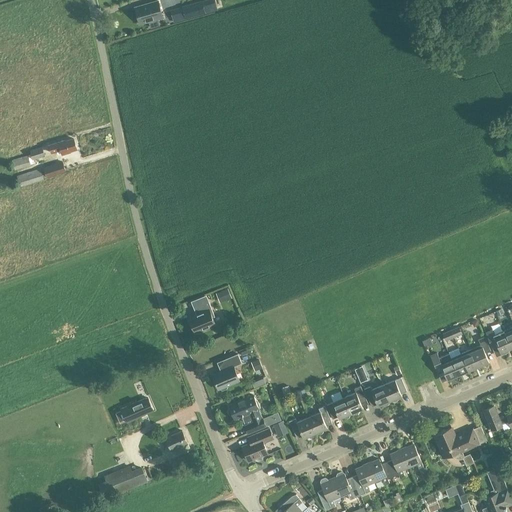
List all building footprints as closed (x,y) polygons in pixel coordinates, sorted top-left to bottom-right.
[(213,0),(209,0),(171,11),(174,21),(217,9),(213,0)] [(158,1),(135,8),(140,24),(163,18),(158,1)] [(61,151),(62,155),(69,153),(69,151),(77,149),(74,138),(50,145),(52,153),(61,151)] [(42,147),(30,151),(31,154),(12,160),(15,170),(31,165),(35,164),(34,160),(45,157),(42,147)] [(63,162),(44,168),(47,178),(66,172),(63,162)] [(20,187),(44,179),(41,169),(17,176),(20,187)] [(196,307),(198,313),(197,315),(189,318),(190,320),(188,321),(191,327),(193,327),(195,333),(215,325),(212,318),(215,317),(209,302),(196,307)] [(484,313),(487,321),(507,313),(504,306),(484,313)] [(454,337),(462,334),(459,328),(451,331),(454,337)] [(511,348),(510,347),(504,331),(494,335),(492,330),(486,333),(493,350),(498,347),(502,356),(509,353),(508,350),(511,348)] [(454,337),(451,331),(443,334),(446,341),(454,337)] [(485,353),(491,351),(485,337),(478,340),(481,346),(471,350),(476,361),(478,367),(489,362),(485,353)] [(478,367),(476,361),(471,350),(461,354),(468,371),(478,367)] [(455,369),(451,358),(449,354),(445,355),(447,360),(441,363),(437,353),(430,356),(438,373),(443,370),(447,380),(458,376),(455,369)] [(220,389),(221,390),(223,391),(226,389),(227,387),(227,386),(239,381),(234,367),(242,364),(238,354),(225,359),(229,368),(213,375),(219,389),(220,389)] [(451,358),(455,369),(458,376),(468,371),(461,354),(451,358)] [(356,368),(365,381),(373,375),(364,362),(356,368)] [(263,377),(251,381),(254,388),(265,383),(263,377)] [(390,402),(392,401),(393,402),(395,403),(397,402),(398,400),(398,398),(402,396),(401,394),(407,392),(401,378),(383,385),(388,397),(390,402)] [(282,393),(290,391),(287,384),(279,387),(282,393)] [(390,402),(388,397),(383,385),(372,390),(370,386),(364,389),(371,407),(377,405),(378,407),(383,405),(384,406),(386,407),(388,406),(389,404),(388,402),(390,402)] [(344,398),(351,414),(353,413),(354,414),(356,415),(358,414),(359,413),(359,411),(363,409),(362,407),(368,404),(360,386),(354,389),(356,393),(344,398)] [(243,416),(246,424),(244,425),(248,434),(266,427),(253,395),(229,405),(230,408),(229,410),(228,412),(229,415),(231,416),(233,416),(235,419),(243,416)] [(338,417),(339,419),(344,417),(345,418),(347,419),(349,418),(350,416),(349,415),(351,414),(344,398),(326,405),(333,419),(338,417)] [(140,417),(140,416),(153,411),(148,399),(135,404),(135,403),(121,409),(127,423),(140,417)] [(317,433),(318,434),(320,435),(322,434),(323,432),(323,430),(327,428),(326,426),(332,424),(325,406),(318,409),(320,412),(308,417),(315,433),(317,433)] [(501,425),(509,422),(511,429),(511,414),(507,416),(507,417),(499,420),(494,406),(484,410),(490,424),(492,429),(502,426),(501,425)] [(278,413),(272,415),(275,423),(281,420),(278,413)] [(314,434),(315,433),(308,417),(297,422),(295,418),(289,421),(297,439),(303,436),(304,439),(308,437),(309,438),(311,439),(313,438),(314,436),(314,434)] [(452,428),(437,435),(440,443),(438,444),(444,458),(452,454),(453,456),(455,457),(456,458),(458,459),(460,459),(462,458),(464,457),(462,452),(479,445),(473,429),(455,436),(452,428)] [(273,439),(269,429),(255,434),(248,437),(250,444),(242,447),(248,461),(255,458),(256,460),(258,461),(262,460),(262,458),(262,456),(267,453),(264,445),(265,443),(273,439)] [(182,431),(165,439),(171,451),(188,444),(182,431)] [(414,444),(402,450),(410,467),(417,464),(420,470),(424,479),(430,477),(426,467),(424,468),(414,444)] [(402,471),(410,467),(402,450),(390,455),(392,460),(387,462),(393,477),(399,475),(400,479),(405,477),(402,471)] [(379,459),(367,464),(375,482),(378,488),(389,483),(388,480),(393,477),(387,462),(381,465),(379,459)] [(368,485),(375,482),(367,464),(355,470),(358,475),(352,477),(358,492),(360,496),(370,492),(368,485)] [(106,481),(99,483),(105,498),(147,482),(142,469),(132,473),(130,467),(104,477),(106,481)] [(499,468),(487,473),(489,479),(501,475),(499,468)] [(336,476),(337,477),(332,479),(340,497),(347,494),(350,500),(360,496),(358,492),(352,477),(347,480),(344,474),(344,475),(343,473),(341,472),(337,474),(336,476)] [(321,480),(321,482),(321,484),(323,490),(317,492),(324,507),(326,510),(336,506),(333,500),(340,497),(332,479),(328,481),(327,479),(325,478),(321,480)] [(459,498),(465,496),(461,484),(454,487),(457,493),(459,498)] [(488,506),(482,509),(483,511),(506,511),(505,508),(511,504),(511,497),(508,489),(485,499),(488,506)] [(302,502),(297,496),(296,495),(292,497),(280,507),(284,511),(283,511),(301,511),(297,507),(302,502)] [(466,496),(465,496),(459,498),(462,505),(461,505),(462,510),(457,511),(472,511),(469,502),(466,496)]
